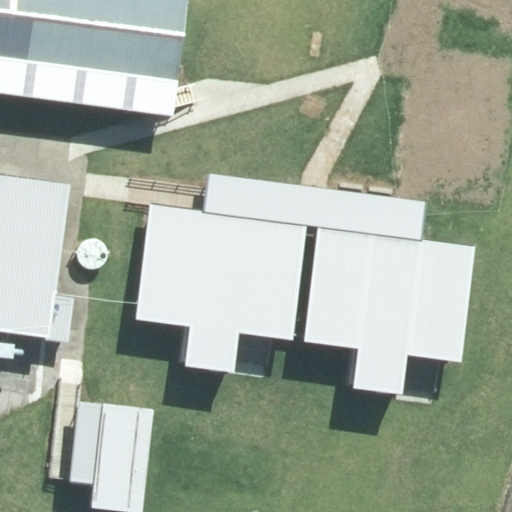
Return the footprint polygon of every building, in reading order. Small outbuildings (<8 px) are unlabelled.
[(0,0),(0,51),(172,73),(180,0),(0,0)] [(65,192),(0,183),(0,342),(1,337),(46,343),(65,192)] [(315,224),(162,207),(148,330),(193,335),(189,369),(248,376),(252,342),(301,347),(315,224)] [(485,242),(332,225),(318,348),(363,353),(359,387),(418,394),(422,360),(471,365),(485,242)] [(102,503),(157,509),(168,406),(113,400),(102,503)]
